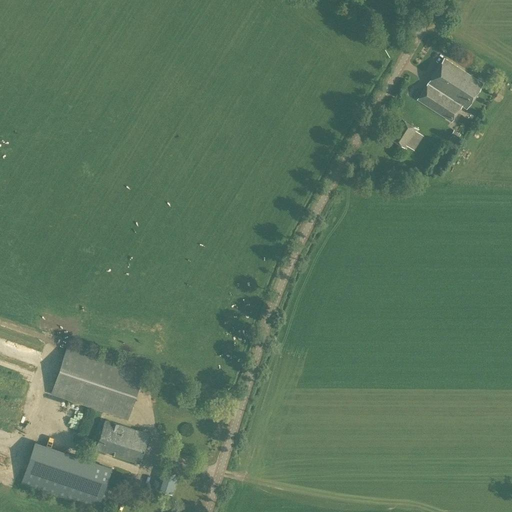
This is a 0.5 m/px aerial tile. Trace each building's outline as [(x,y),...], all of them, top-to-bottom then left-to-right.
[(466,109),(482,83),(444,58),(427,83),(461,105),(466,109)] [(451,121),(461,105),(427,83),(417,99),(451,121)] [(417,132),(419,129),(398,116),(386,136),(406,149),(408,146),(414,150),(423,135),(417,132)] [(127,420),(144,370),(67,344),(50,394),(127,420)] [(149,434),(104,420),(95,448),(139,464),(149,434)] [(96,507),(110,469),(35,442),(22,482),(96,507)] [(171,496),(179,473),(164,468),(156,490),(171,496)]
